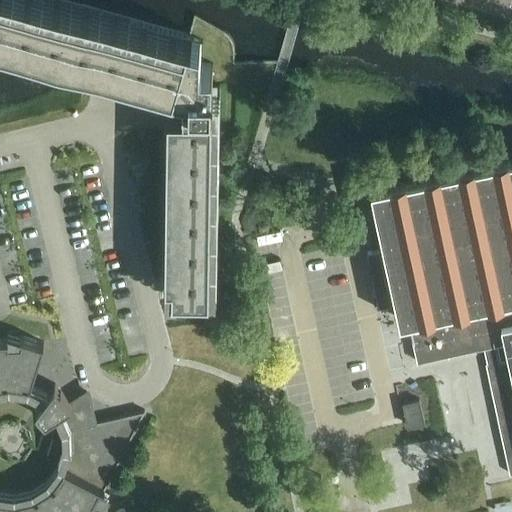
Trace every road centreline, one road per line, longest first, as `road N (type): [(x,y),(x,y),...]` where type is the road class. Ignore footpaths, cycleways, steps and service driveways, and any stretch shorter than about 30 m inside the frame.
road 1 (residential): [(32,145),(92,394),(118,401),(157,384),(146,304)]
road 2 (residential): [(146,304),(103,137),(89,132),(32,145)]
